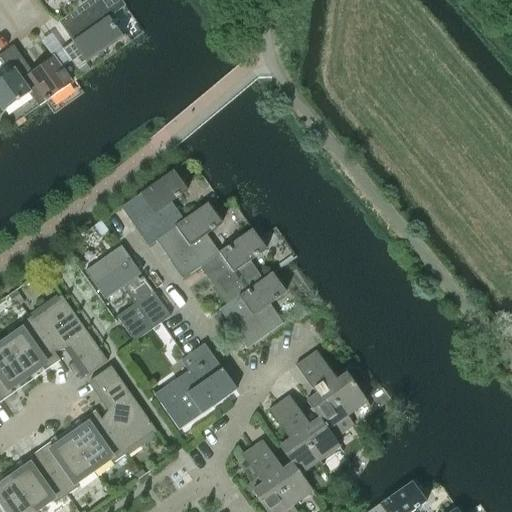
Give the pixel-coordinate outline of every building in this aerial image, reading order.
[(120,0),(90,0),(77,10),(76,9),(58,22),(72,42),(62,49),(76,70),(122,37),(108,18),(125,6),(120,0)] [(69,0),(76,9),(77,10),(90,0),(69,0)] [(1,54),(38,107),(71,83),(52,57),(31,72),(13,46),(1,54)] [(38,107),(1,54),(0,55),(0,107),(3,112),(28,94),(38,107)] [(183,221),(170,202),(186,191),(172,171),(120,208),(147,247),(156,241),(155,241),(183,221)] [(155,241),(156,241),(182,280),(199,268),(199,267),(218,254),(218,253),(205,235),(221,224),(207,204),(183,221),(155,241)] [(199,268),(226,305),(226,306),(262,280),(249,262),(265,250),(251,230),(218,253),(218,254),(199,267),(199,268)] [(116,317),(134,342),(169,317),(120,247),(84,272),(104,300),(122,287),(134,305),(116,317)] [(226,306),(226,305),(218,310),(246,349),(282,324),(269,305),(285,294),(271,274),(262,280),(226,306)] [(60,296),(29,318),(53,353),(66,349),(86,377),(107,362),(60,296)] [(59,360),(53,353),(29,318),(16,327),(20,332),(3,344),(26,376),(43,364),(46,369),(59,360)] [(0,401),(12,393),(9,388),(26,376),(3,344),(0,345),(0,401)] [(203,344),(180,361),(187,371),(153,395),(178,431),(236,390),(203,344)] [(315,351),(305,359),(346,417),(366,403),(346,374),(336,381),(315,351)] [(346,417),(305,359),(295,366),(315,395),(306,402),(310,409),(318,419),(326,431),(327,430),(333,439),(352,426),(346,417)] [(100,420),(124,455),(156,433),(110,367),(89,381),(108,409),(101,420),(100,420)] [(288,396),(278,403),(319,462),(339,447),(333,439),(327,430),(326,431),(318,419),(310,409),(302,415),(288,396)] [(319,462),(278,403),(268,411),(288,440),(279,447),(291,464),(299,475),(300,475),(319,462)] [(86,426),(69,438),(92,470),(109,459),(112,463),(124,455),(100,420),(101,420),(95,412),(83,421),(86,426)] [(92,470),(69,438),(51,450),(48,445),(36,453),(66,496),(78,487),(75,482),(92,470)] [(261,441),(251,448),(292,506),(312,492),(300,475),(299,475),(291,464),(282,470),(261,441)] [(295,511),(292,506),(251,448),(240,455),(261,485),(251,492),(265,511),(295,511)] [(28,467),(11,479),(33,511),(51,499),(54,504),(66,496),(36,453),(24,462),(28,467)] [(0,511),(32,511),(33,511),(11,479),(0,485),(0,511)] [(412,511),(426,502),(411,482),(368,511),(412,511)]
